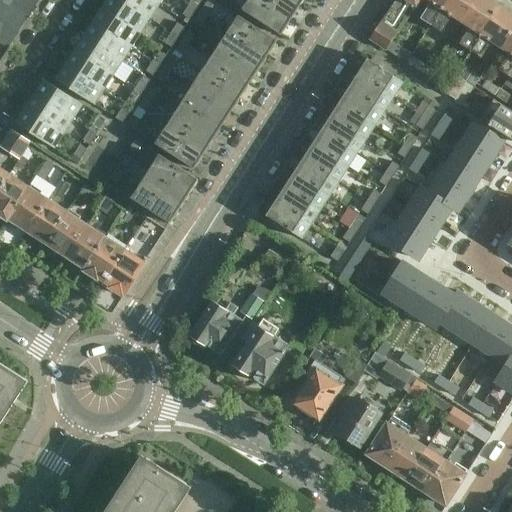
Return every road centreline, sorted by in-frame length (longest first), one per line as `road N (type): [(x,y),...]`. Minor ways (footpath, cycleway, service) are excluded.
road 1 (tertiary): [(133,357),(355,0)]
road 2 (residential): [(354,511),(225,427),(142,396)]
road 3 (residential): [(67,0),(0,104)]
